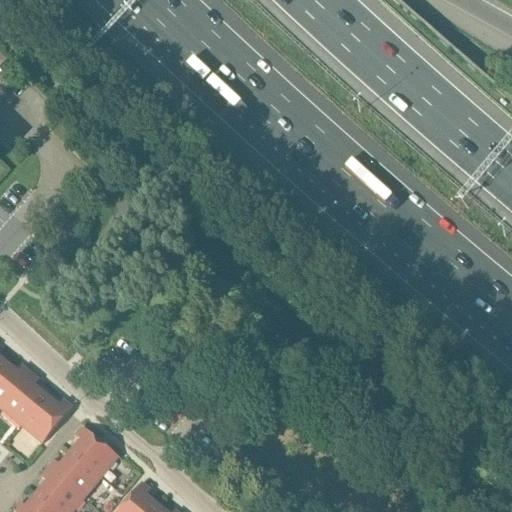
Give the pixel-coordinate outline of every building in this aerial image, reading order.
[(6,363),(0,369),(0,411),(0,412),(31,375),(23,368),(18,373),(6,363)] [(31,375),(0,412),(21,429),(47,397),(35,387),(39,382),(31,375)] [(47,397),(21,429),(42,447),(73,409),(64,402),(60,407),(47,397)] [(70,454),(102,481),(119,460),(82,429),(75,438),(80,442),(70,454)] [(102,481),(70,454),(60,466),(55,462),(48,471),(85,502),(102,481)] [(76,511),(85,502),(48,471),(41,479),(46,484),(36,496),(55,511),(76,511)] [(155,511),(159,507),(147,497),(151,492),(142,485),(119,511),(155,511)] [(55,511),(36,496),(26,508),(20,504),(13,511),(55,511)]
